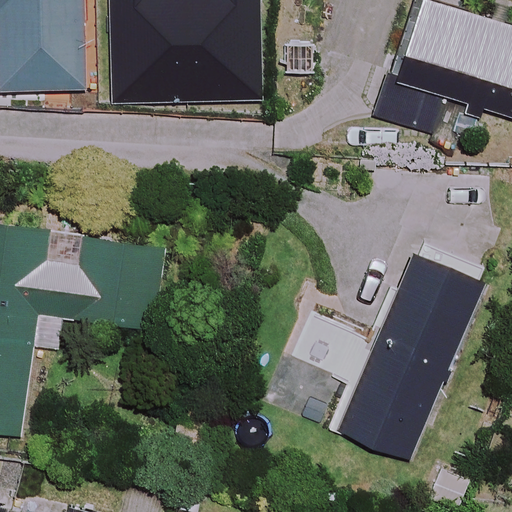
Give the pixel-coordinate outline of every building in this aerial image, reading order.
[(0,0),(0,86),(81,85),(79,0),(0,0)] [(427,128),(438,94),(511,119),(511,29),(424,0),(423,0),(404,58),(391,54),(372,110),(427,128)] [(163,237),(0,214),(0,431),(19,434),(31,343),(57,346),(61,315),(151,327),(163,237)] [(484,272),(413,243),(335,429),(406,458),(484,272)] [(206,419),(165,410),(153,462),(194,472),(206,419)]
